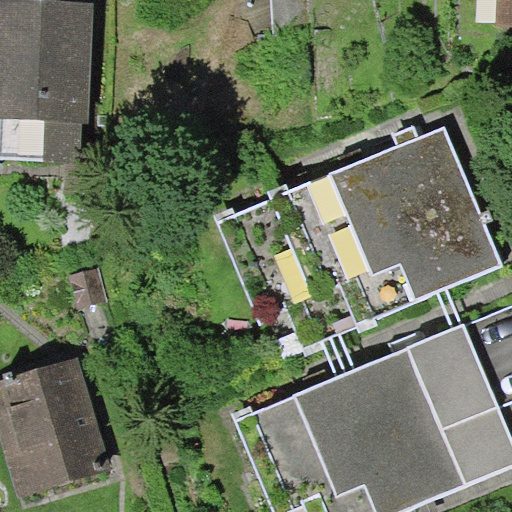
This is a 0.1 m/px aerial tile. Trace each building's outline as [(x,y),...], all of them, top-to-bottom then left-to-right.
[(93,3),(22,0),(0,0),(0,157),(80,162),(81,121),(88,122),(93,3)] [(309,0),(270,0),(272,37),(311,35),(309,0)] [(511,27),(511,0),(497,0),(497,27),(511,27)] [(414,126),(393,134),(398,146),(418,138),(414,126)] [(505,266),(445,127),(418,138),(398,146),(289,191),(273,199),(235,215),(218,221),(261,322),(280,314),(278,310),(287,306),(305,350),(505,266)] [(286,184),(270,192),(273,199),(289,191),(286,184)] [(215,214),(218,221),(235,215),(232,208),(215,214)] [(107,299),(98,268),(69,276),(78,307),(107,299)] [(409,511),(511,470),(511,436),(465,322),(408,346),(409,347),(294,394),(295,396),(237,420),(275,511),(293,511),(306,507),(308,511),(409,511)] [(107,451),(79,357),(0,380),(0,435),(18,498),(98,474),(92,456),(107,451)]
